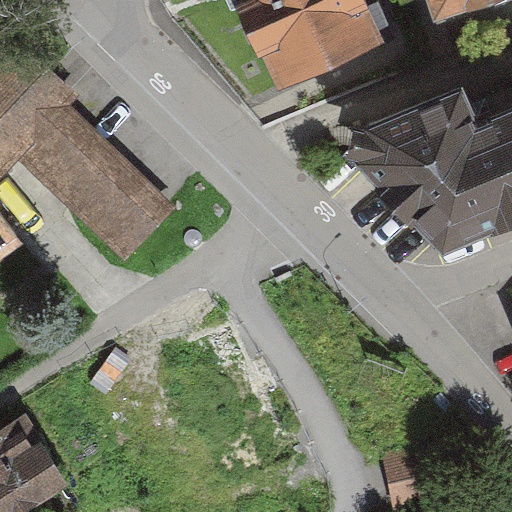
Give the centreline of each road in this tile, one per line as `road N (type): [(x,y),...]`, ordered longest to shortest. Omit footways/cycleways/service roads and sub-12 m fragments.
road 1 (residential): [(229,258),(329,433),(348,482),(347,511)]
road 2 (residential): [(229,258),(0,401)]
road 3 (residential): [(106,0),(287,195)]
road 4 (residential): [(287,195),(401,312)]
road 5 (residential): [(401,312),(511,431)]
road 6 (residential): [(511,266),(401,312)]
